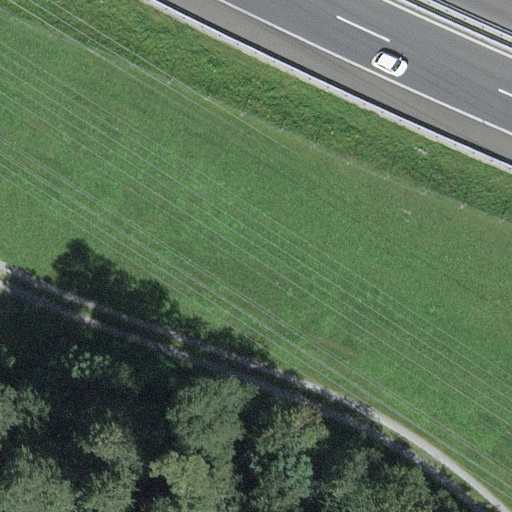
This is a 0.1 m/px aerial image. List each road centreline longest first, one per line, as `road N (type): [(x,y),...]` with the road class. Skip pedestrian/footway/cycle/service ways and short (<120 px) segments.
road 1 (track): [(453,511),(278,379),(0,309)]
road 2 (motorway): [(274,0),(511,100)]
